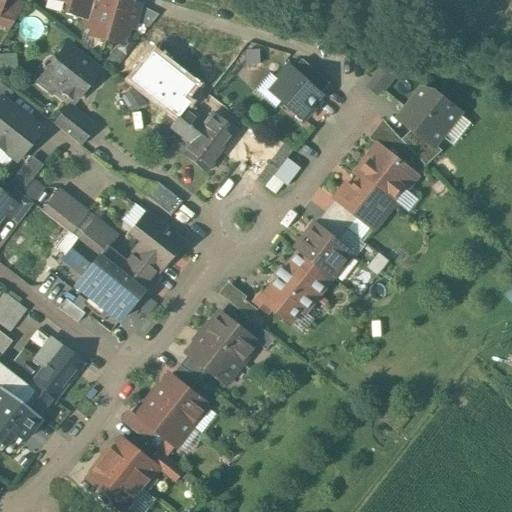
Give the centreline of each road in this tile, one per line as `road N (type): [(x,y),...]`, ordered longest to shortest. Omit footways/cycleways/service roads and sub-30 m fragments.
road 1 (residential): [(133,374),(218,265),(287,209),(363,116),(334,58),(151,3)]
road 2 (residential): [(23,511),(133,374)]
road 3 (residential): [(133,374),(0,274)]
